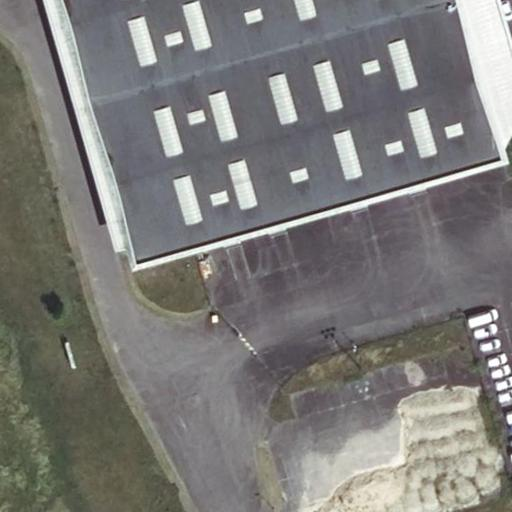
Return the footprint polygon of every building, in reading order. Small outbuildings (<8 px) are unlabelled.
[(64,0),(70,20),(136,256),(222,231),(239,227),(267,219),(284,214),(350,195),(357,193),(366,191),(409,178),(426,173),(507,150),(501,127),(511,107),(511,40),(500,0),(64,0)] [(429,184),(426,173),(409,178),(413,189),(429,184)] [(357,193),(365,203),(369,201),(366,191),(357,193)] [(353,206),(365,203),(357,193),(350,195),(353,206)] [(287,224),(284,214),(267,219),(270,229),(287,224)] [(239,227),(222,231),(226,242),(242,237),(239,227)]
